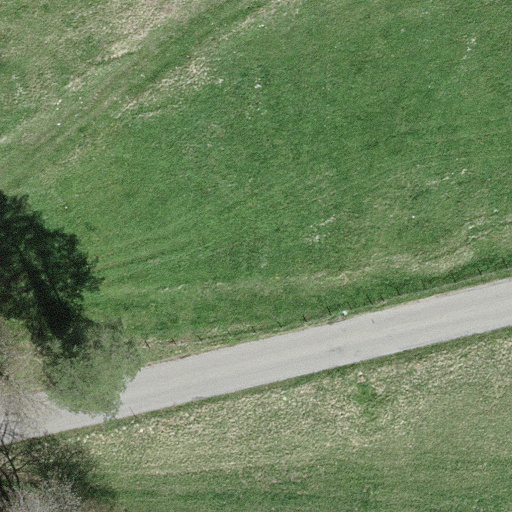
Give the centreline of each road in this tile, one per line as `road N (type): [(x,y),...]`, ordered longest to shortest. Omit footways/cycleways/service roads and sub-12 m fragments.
road 1 (unclassified): [(511,302),(0,415)]
road 2 (track): [(0,178),(239,0)]
